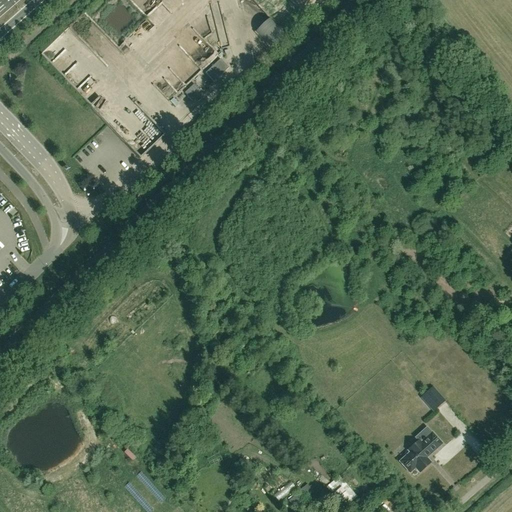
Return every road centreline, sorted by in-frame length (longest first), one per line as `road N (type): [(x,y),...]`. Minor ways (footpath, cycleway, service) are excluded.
road 1 (unknown): [(200,0),(152,49),(143,72),(179,129)]
road 2 (unclassified): [(59,249),(72,224),(57,179),(0,116)]
road 3 (unclassified): [(0,148),(57,220),(59,249)]
